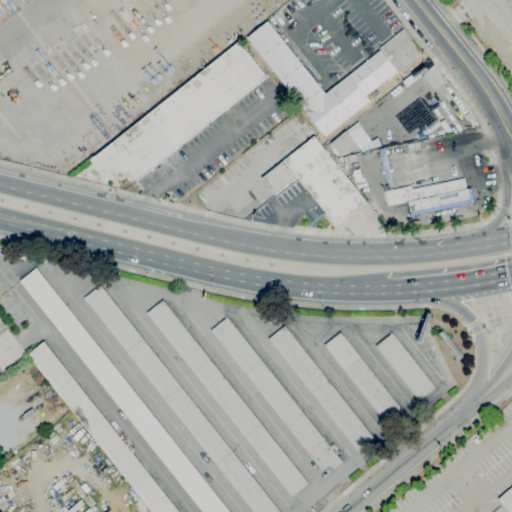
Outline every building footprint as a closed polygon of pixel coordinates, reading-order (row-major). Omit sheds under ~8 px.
[(326,136),(247,38),(268,21),(269,23),(271,22),(275,27),(273,28),(278,34),(280,33),(283,37),(282,38),(289,47),(290,46),(292,49),(291,50),(297,58),(298,57),(302,61),(301,62),(326,94),(380,50),(379,49),(404,29),(423,53),(398,73),(398,72),(388,80),(387,79),(366,96),(370,101),(326,136)] [(137,181),(130,172),(121,179),(114,170),(109,174),(110,175),(106,178),(91,159),(96,156),(240,42),(268,77),(137,181)] [(407,86),(404,82),(424,64),(428,69),(417,80),(416,79),(407,86)] [(301,126),(296,119),(300,116),(306,122),(301,126)] [(341,155),(335,148),(331,150),(328,146),(331,143),(346,131),(361,149),(341,155)] [(336,230),(324,214),(326,212),(298,177),(276,196),(262,178),(315,136),(367,202),(358,209),(360,211),(336,230)] [(409,151),(408,144),(420,141),(422,149),(409,151)] [(389,156),(387,148),(406,144),(408,152),(389,156)] [(388,189),(379,149),(385,148),(394,187),(388,189)] [(356,184),(353,171),(359,170),(362,182),(356,184)] [(409,217),(405,202),(388,206),(385,192),(411,186),(412,189),(464,178),(467,189),(471,188),(474,202),(409,217)] [(202,511),(20,281),(36,268),(229,511),(202,511)] [(253,511),(84,298),(101,285),(280,511),(253,511)] [(292,496),(147,313),(163,300),(308,483),(292,496)] [(322,470),(211,330),(228,317),(342,461),(333,468),(330,464),(322,470)] [(358,452),(269,339),(285,326),(375,439),(358,452)] [(422,331),(411,331),(411,341),(422,341),(422,331)] [(389,426),(325,345),(341,332),(405,413),(389,426)] [(419,400),(376,346),(392,333),(435,387),(419,400)] [(142,511),(132,498),(138,493),(28,355),(44,342),(178,511),(142,511)] [(90,507),(70,483),(75,479),(95,503),(90,507)] [(511,511),(509,511),(506,509),(498,499),(511,486),(511,511)]
